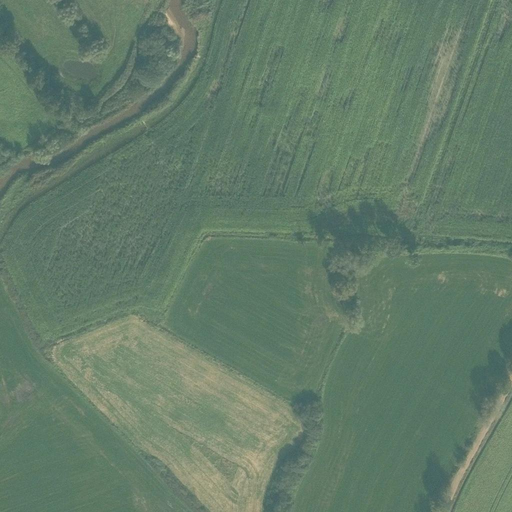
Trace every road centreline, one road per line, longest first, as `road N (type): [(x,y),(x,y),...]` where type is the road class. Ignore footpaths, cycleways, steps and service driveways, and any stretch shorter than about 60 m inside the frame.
road 1 (track): [(357,243),(511,248)]
road 2 (track): [(511,380),(442,511)]
